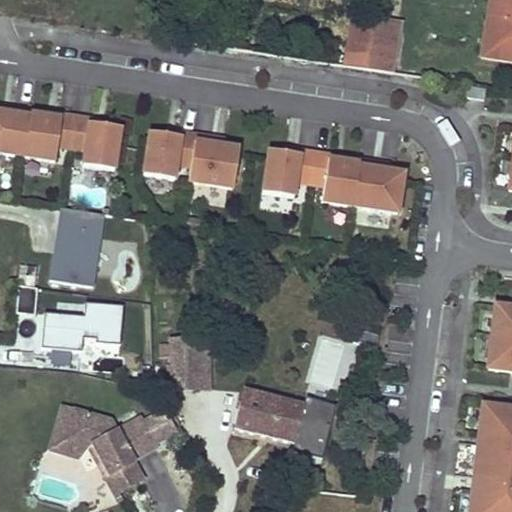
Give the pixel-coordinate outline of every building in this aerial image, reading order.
[(511,75),(511,0),(508,0),(502,47),(493,46),(491,61),(500,63),(498,74),(511,75)] [(365,71),(375,21),(352,18),(343,68),(365,71)] [(393,75),(400,25),(375,21),(365,71),(393,75)] [(485,89),(466,87),(465,98),(484,101),(485,89)] [(17,119),(18,113),(3,111),(3,117),(17,119)] [(32,119),(33,116),(18,113),(17,119),(3,117),(0,116),(0,157),(26,162),(32,119)] [(73,153),(78,122),(63,119),(63,124),(49,122),(32,119),(26,162),(57,166),(59,151),(73,153)] [(106,131),(92,128),(93,124),(78,122),(73,153),(87,155),(84,170),(116,175),(122,133),(106,131)] [(197,141),(197,140),(181,137),(180,142),(167,140),(152,138),(145,180),(178,186),(181,170),(193,171),(197,141)] [(225,152),(212,150),(213,144),(197,141),(193,171),(190,188),(235,194),(241,154),(225,152)] [(225,152),(226,146),(213,144),(212,150),(225,152)] [(312,190),(317,158),(301,155),(301,160),(287,158),(270,155),(264,198),(295,203),(298,188),(312,190)] [(331,164),(332,160),(317,158),(312,190),(326,192),(323,207),(354,212),(361,169),(345,167),(331,164)] [(389,176),(376,174),(376,168),(361,166),(361,169),(354,212),(399,219),(405,179),(389,176)] [(389,176),(391,170),(376,168),(376,174),(389,176)] [(95,292),(106,221),(63,214),(52,285),(95,292)] [(38,321),(40,294),(21,291),(18,319),(38,321)] [(123,351),(126,311),(87,308),(86,322),(46,319),(44,354),(84,357),(86,344),(98,345),(98,349),(123,351)] [(511,314),(497,313),(497,315),(494,338),(493,343),(493,351),(490,374),(511,377),(511,314)] [(380,352),(381,339),(359,336),(357,348),(380,352)] [(208,374),(209,340),(174,340),(173,373),(208,374)] [(208,390),(208,374),(173,373),(173,390),(208,390)] [(304,407),(245,392),(235,431),(295,446),(325,453),(336,408),(306,401),(304,407)] [(60,409),(48,451),(79,460),(87,449),(63,443),(72,412),(60,409)] [(72,412),(63,443),(87,449),(113,496),(141,480),(130,461),(126,454),(134,450),(137,457),(154,447),(153,445),(175,433),(161,410),(139,422),(138,419),(114,433),(108,422),(72,412)] [(511,511),(511,415),(485,412),(482,436),(482,441),(476,483),(511,487),(511,500),(475,496),(474,501),(472,511),(511,511)] [(323,462),(325,453),(295,446),(293,454),(323,462)] [(137,457),(134,450),(126,454),(130,461),(137,457)] [(511,500),(511,487),(476,483),(475,494),(475,496),(511,500)]
